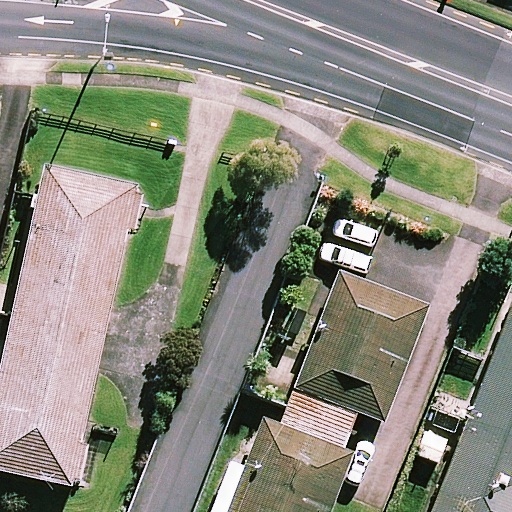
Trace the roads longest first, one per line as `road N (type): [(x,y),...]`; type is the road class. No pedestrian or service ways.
road 1 (unknown): [(370,45),(226,334),(163,511)]
road 2 (tertiary): [(370,45),(224,42),(0,17)]
road 3 (secondary): [(511,100),(370,45)]
road 4 (secondary): [(370,45),(255,0)]
